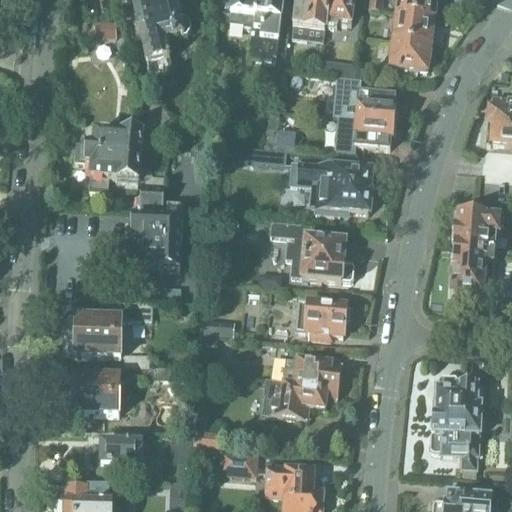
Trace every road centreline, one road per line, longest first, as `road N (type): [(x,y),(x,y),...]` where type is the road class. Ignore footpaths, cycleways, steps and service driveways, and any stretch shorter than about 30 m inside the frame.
road 1 (residential): [(16,511),(29,67),(42,0)]
road 2 (residential): [(395,335),(445,126),(509,0)]
road 3 (residential): [(375,511),(395,335)]
